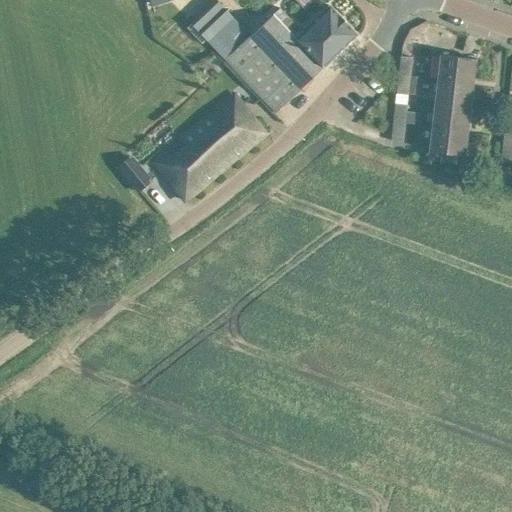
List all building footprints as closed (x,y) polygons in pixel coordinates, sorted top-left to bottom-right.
[(261,98),(275,112),(356,34),(329,5),(301,31),(279,8),(249,36),(215,0),(213,0),(199,13),(189,22),(261,98)] [(442,54),(440,79),(475,83),(478,59),(442,54)] [(402,55),(400,74),(411,75),(413,57),(402,55)] [(411,75),(400,74),(398,93),(408,94),(411,75)] [(440,79),(437,103),(472,107),(475,83),(440,79)] [(153,163),(175,190),(181,185),(189,195),(183,200),(184,200),(264,133),(263,132),(262,134),(253,124),(255,123),(233,96),(180,140),(185,146),(169,160),(164,153),(153,163)] [(394,122),(405,123),(423,125),(424,114),(406,112),(407,105),(396,103),(394,122)] [(437,103),(434,127),(469,131),(472,107),(437,103)] [(405,123),(394,122),(392,140),(403,142),(405,123)] [(469,131),(434,127),(431,151),(466,155),(469,131)] [(511,144),(504,144),(502,162),(511,163),(511,144)] [(511,163),(502,162),(500,180),(510,182),(511,163)] [(141,170),(129,181),(137,191),(150,181),(141,170)]
